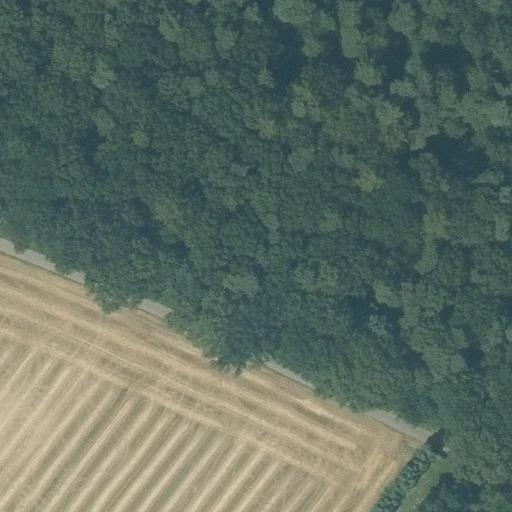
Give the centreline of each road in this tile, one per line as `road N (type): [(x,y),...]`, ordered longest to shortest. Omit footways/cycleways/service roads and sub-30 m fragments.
road 1 (track): [(0,236),(145,297),(511,478)]
road 2 (track): [(511,135),(197,0)]
